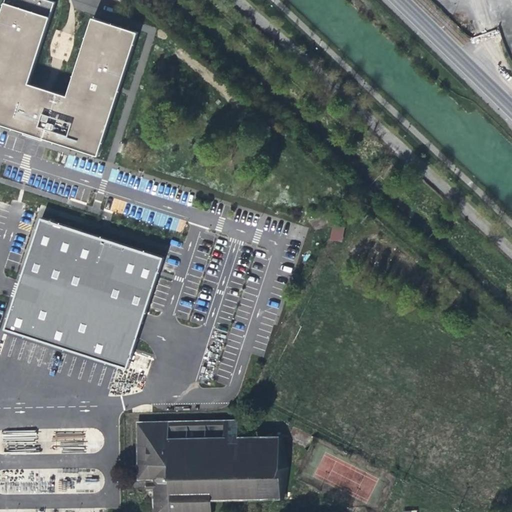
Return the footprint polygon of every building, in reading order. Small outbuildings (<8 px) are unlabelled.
[(43,0),(4,0),(0,13),(0,125),(97,157),(135,35),(91,19),(66,97),(26,84),(53,3),(43,0)] [(39,219),(3,329),(124,369),(161,259),(39,219)] [(331,225),(330,240),(343,241),(344,226),(331,225)] [(182,300),(178,309),(188,314),(192,304),(182,300)] [(139,484),(146,484),(153,484),(154,494),(153,511),(211,511),(211,505),(211,501),(282,499),(282,490),(286,489),(288,472),(285,452),(281,452),(281,443),(239,443),(239,440),(238,423),(153,424),(153,428),(138,428),(139,484)] [(284,440),(239,440),(239,443),(281,443),(281,452),(285,452),(284,440)] [(285,503),(286,489),(282,490),(282,499),(211,501),(211,505),(285,503)]
